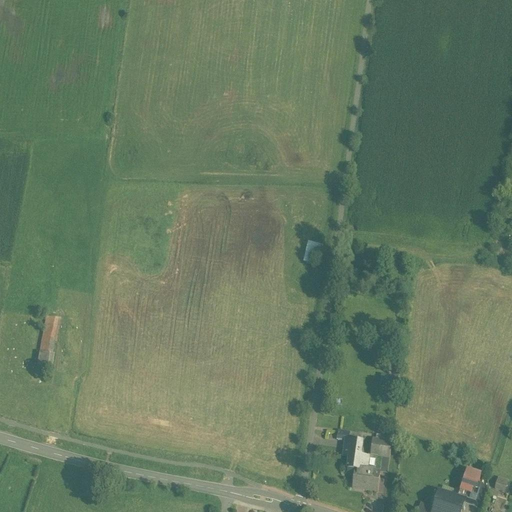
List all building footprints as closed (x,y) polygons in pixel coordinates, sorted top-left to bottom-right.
[(61,322),(47,319),(42,353),(56,355),(61,322)] [(376,442),(373,458),(392,460),(394,444),(376,442)] [(357,475),(355,490),(380,494),(383,475),(369,473),(371,460),(363,459),(365,445),(349,443),(347,459),(352,460),(350,475),(357,475)] [(470,472),(461,502),(468,504),(476,507),(485,476),(470,472)] [(461,502),(442,496),(436,511),(465,511),(468,504),(461,502)]
